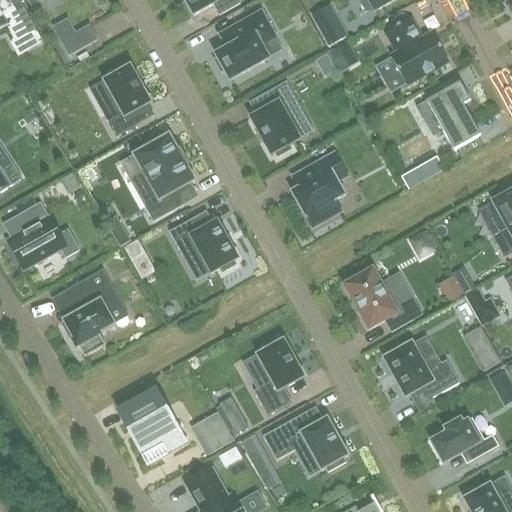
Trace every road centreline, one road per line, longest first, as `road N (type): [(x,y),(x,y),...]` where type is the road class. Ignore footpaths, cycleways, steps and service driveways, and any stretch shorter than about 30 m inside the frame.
road 1 (residential): [(135,0),(420,511)]
road 2 (residential): [(0,292),(142,511)]
